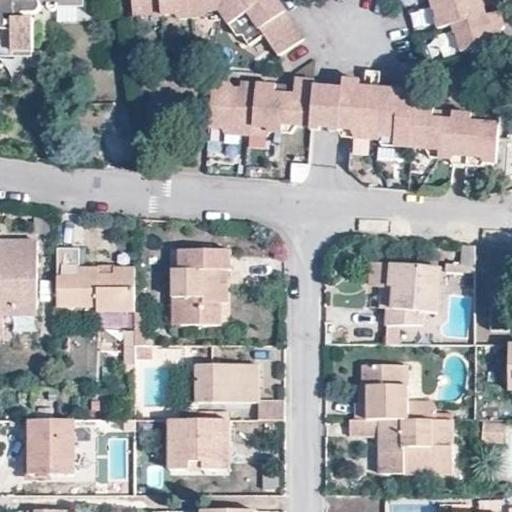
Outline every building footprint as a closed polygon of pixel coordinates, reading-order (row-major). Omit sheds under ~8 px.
[(0,0),(0,57),(14,57),(15,53),(34,54),(34,19),(22,19),(22,12),(23,14),(24,15),(26,15),(27,16),(30,16),(32,15),(34,15),(35,15),(37,13),(39,12),(40,9),(40,7),(49,7),(49,8),(50,9),(51,10),(52,10),(53,10),(54,10),(55,8),(56,7),(84,6),(83,0),(0,0)] [(179,20),(207,19),(209,12),(220,12),(238,37),(244,37),(250,46),(265,36),(278,56),(304,40),(276,0),(132,0),(134,16),(177,14),(179,20)] [(462,53),(503,43),(500,34),(504,28),(500,13),(487,16),(482,0),(429,0),(432,11),(436,11),(438,18),(435,19),(438,29),(452,27),(454,37),(458,36),(462,53)] [(296,80),(295,88),(294,95),(277,93),(277,87),(241,84),(240,87),(240,97),(232,96),(232,87),(230,83),(212,81),(209,129),(225,131),(228,137),(270,140),(274,133),(293,134),(297,127),(310,128),(312,131),(342,133),(346,140),(380,142),(382,147),(427,151),(431,160),(452,161),(455,166),(484,168),(486,163),(497,164),(499,126),(491,125),(487,116),(454,114),(454,122),(434,120),(435,112),(436,101),(417,99),(417,93),(400,92),(399,99),(366,97),(366,89),(367,84),(344,83),(344,90),(315,87),(316,81),(296,80)] [(240,87),(232,87),(232,96),(240,97),(240,87)] [(295,88),(277,87),(277,93),(294,95),(295,88)] [(400,92),(366,89),(366,97),(399,99),(400,92)] [(102,135),(120,136),(122,106),(103,105),(102,135)] [(454,114),(435,112),(434,120),(454,122),(454,114)] [(491,125),(499,126),(500,117),(487,116),(491,125)] [(0,309),(37,309),(37,243),(0,242),(0,309)] [(78,248),(58,248),(58,306),(97,307),(97,311),(135,311),(135,309),(135,268),(113,268),(113,265),(98,266),(98,268),(79,268),(78,248)] [(174,271),(174,304),(179,304),(180,325),(221,325),(221,303),(227,303),(227,280),(221,280),(221,270),(227,270),(232,270),(232,250),(180,251),(180,271),(174,271)] [(379,288),(382,263),(372,263),(370,288),(379,288)] [(440,268),(382,263),(379,288),(383,288),(390,288),(389,310),(388,326),(424,326),(425,313),(438,313),(440,268)] [(382,309),(389,310),(390,288),(383,288),(382,309)] [(145,309),(135,309),(135,311),(135,346),(145,346),(145,309)] [(508,309),(492,309),(493,332),(508,332),(508,309)] [(124,333),(123,366),(134,366),(134,333),(124,333)] [(151,358),(150,346),(145,346),(135,346),(135,358),(151,358)] [(199,404),(259,403),(260,403),(260,401),(260,365),(199,366),(199,404)] [(354,420),(437,421),(436,402),(414,403),(414,384),(406,384),(406,366),(363,366),(363,385),(372,385),(372,403),(361,403),(354,403),(354,420)] [(361,385),(361,403),(372,403),(372,385),(363,385),(361,385)] [(259,420),(285,421),(285,402),(260,401),(260,403),(259,403),(259,420)] [(453,475),(452,421),(437,421),(354,420),(352,421),(352,438),(380,437),(380,449),(399,449),(399,465),(429,465),(429,475),(453,475)] [(58,421),(30,421),(30,475),(75,475),(75,421),(58,421)] [(228,423),(168,423),(168,474),(189,474),(189,465),(200,465),(200,474),(221,474),(221,445),(228,445),(228,423)] [(503,443),(504,426),(483,426),(483,443),(503,443)] [(381,475),(429,475),(429,465),(399,465),(399,449),(380,449),(381,475)] [(189,465),(189,474),(200,474),(200,465),(189,465)]
